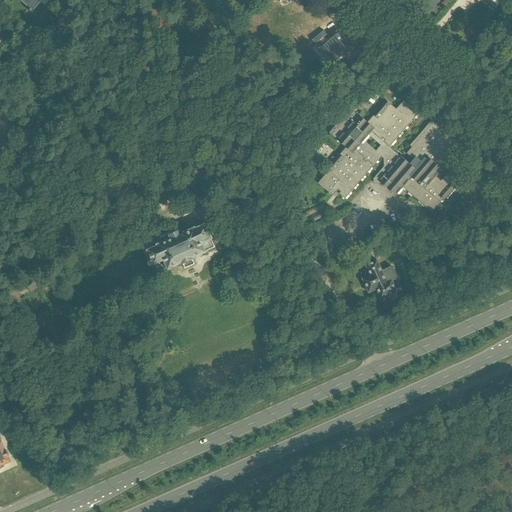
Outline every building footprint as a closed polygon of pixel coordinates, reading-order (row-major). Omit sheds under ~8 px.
[(41,0),(19,0),(29,9),(28,10),(31,13),(32,11),(32,10),(41,0)] [(288,0),(275,0),(268,9),(286,25),(280,31),(290,40),(300,28),(302,30),(311,20),(288,0)] [(312,41),(336,69),(340,66),(338,63),(353,51),(351,49),(353,48),(340,32),(339,33),(337,32),(330,38),(324,30),(312,41)] [(371,90),(364,98),(372,105),(379,97),(371,90)] [(442,129),(441,131),(438,129),(440,127),(434,122),(412,147),(407,153),(413,158),(414,159),(410,164),(390,147),(419,114),(413,108),(411,110),(408,108),(410,106),(404,101),(397,109),(383,97),(383,98),(385,100),(373,114),(371,112),(374,115),(368,122),(355,111),(357,109),(351,104),(340,116),(337,114),(339,116),(327,130),(325,128),(324,129),(346,147),(340,154),(337,151),(337,152),(339,154),(327,168),(325,166),(324,166),(329,171),(337,178),(330,186),(337,191),(338,189),(341,192),(339,194),(345,199),(374,165),(381,157),(384,159),(384,167),(374,179),(374,184),(379,184),(380,183),(396,196),(403,187),(432,212),(441,202),(439,201),(442,198),(447,202),(445,200),(459,184),(461,185),(462,185),(448,173),(441,181),(436,176),(442,169),(443,169),(440,167),(460,144),(454,139),(452,141),(450,139),(451,137),(442,129)] [(333,195),(337,191),(330,186),(337,178),(329,171),(318,183),(333,195)] [(404,222),(410,219),(405,209),(400,212),(404,222)] [(217,230),(213,222),(206,225),(206,223),(195,228),(195,227),(184,232),(181,233),(180,230),(170,235),(171,238),(168,239),(157,244),(157,245),(148,250),(154,265),(156,264),(159,272),(168,268),(169,269),(182,263),(184,269),(195,263),(193,258),(206,252),(206,250),(215,246),(211,238),(213,237),(211,233),(217,230)] [(382,270),(377,259),(366,265),(370,275),(362,278),(369,292),(377,288),(381,298),(398,291),(393,280),(397,277),(392,266),(382,270)] [(23,298),(31,293),(37,288),(30,278),(16,288),(23,298)] [(0,465),(8,461),(6,456),(7,454),(5,450),(3,450),(0,442),(0,439),(0,438),(0,465)]
